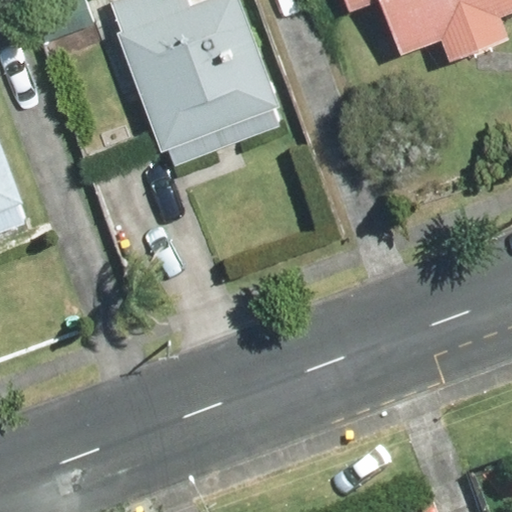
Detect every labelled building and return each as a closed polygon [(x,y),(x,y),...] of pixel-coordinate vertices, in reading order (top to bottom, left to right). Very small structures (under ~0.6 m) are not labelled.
[(0,0),(0,27),(16,22),(9,0),(0,0)] [(90,0),(65,0),(30,13),(40,41),(98,20),(90,0)] [(105,0),(154,147),(169,143),(174,158),(285,121),(245,0),(105,0)] [(511,0),(341,0),(343,5),(355,0),(374,0),(396,52),(438,35),(447,55),(506,32),(498,12),(511,6),(511,0)] [(0,143),(0,227),(26,219),(0,143)]
